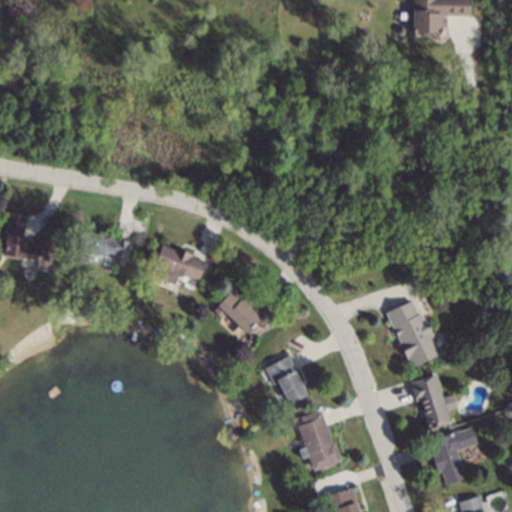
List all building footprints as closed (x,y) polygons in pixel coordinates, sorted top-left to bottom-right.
[(408,28),(408,19),(405,19),(403,17),(403,9),(405,6),(408,6),(408,0),(465,0),(465,12),(437,12),(436,23),(440,25),(440,30),(438,32),(434,32),(431,30),(431,29),(408,28)] [(37,256),(1,251),(4,231),(0,230),(3,215),(20,218),(18,234),(40,237),(37,256)] [(123,253),(75,248),(77,228),(125,233),(123,253)] [(196,274),(152,257),(159,239),(203,257),(196,274)] [(236,328),(231,323),(232,322),(213,301),(230,285),(239,294),(243,291),(249,297),(255,292),(271,310),(258,323),(254,319),(244,328),(240,325),(236,328)] [(411,364),(405,353),(401,355),(393,339),(397,337),(383,310),(408,298),(414,311),(417,309),(419,314),(423,312),(430,329),(428,330),(438,350),(411,364)] [(286,400),(274,377),(269,380),(261,365),(284,352),(304,390),(286,400)] [(425,423),(415,394),(412,395),(406,377),(431,369),(447,416),(425,423)] [(308,467),(295,423),(302,421),(300,414),(318,409),(325,435),(333,433),(340,458),(308,467)] [(443,481),(437,466),(433,467),(427,449),(431,447),(427,437),(452,428),(457,442),(453,443),(464,473),(443,481)] [(336,511),(335,506),(328,508),(324,492),(351,485),(358,511),(336,511)] [(459,511),(455,500),(474,493),(481,511),(459,511)]
